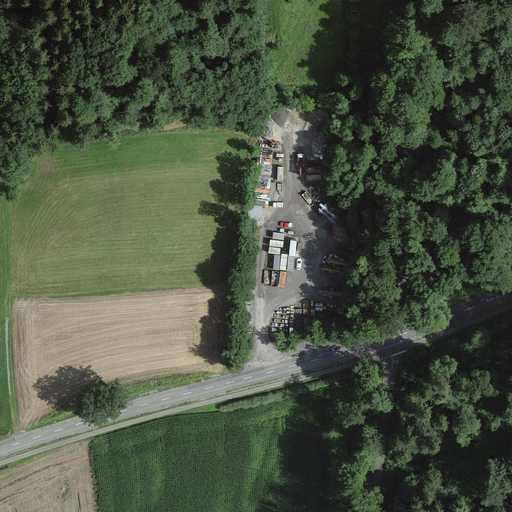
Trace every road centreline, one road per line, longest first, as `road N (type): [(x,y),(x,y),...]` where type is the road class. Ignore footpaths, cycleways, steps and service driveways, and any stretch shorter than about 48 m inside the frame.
road 1 (tertiary): [(0,449),(398,336)]
road 2 (unclassified): [(447,0),(403,245),(398,336)]
road 3 (unclassified): [(398,336),(375,511)]
road 4 (tertiary): [(398,336),(511,290)]
